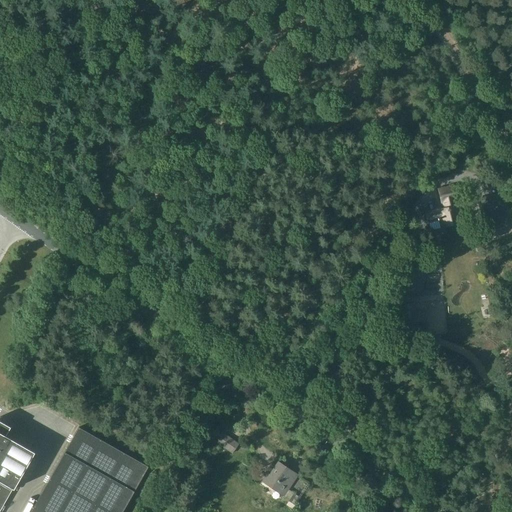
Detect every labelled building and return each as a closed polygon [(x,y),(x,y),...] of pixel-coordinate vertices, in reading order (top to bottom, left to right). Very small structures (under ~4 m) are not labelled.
[(441,227),(461,222),(452,187),(438,190),(443,209),(426,213),(428,221),(439,219),(441,227)] [(483,227),(501,222),(500,218),(509,215),(504,193),(477,199),(483,227)] [(5,436),(10,427),(0,421),(0,510),(13,489),(34,453),(5,436)] [(78,427),(30,511),(122,511),(148,466),(78,427)] [(231,453),(239,443),(223,432),(216,442),(231,453)] [(292,510),(300,498),(288,490),(296,476),(278,462),(262,482),(283,497),(288,501),(286,505),(292,510)]
